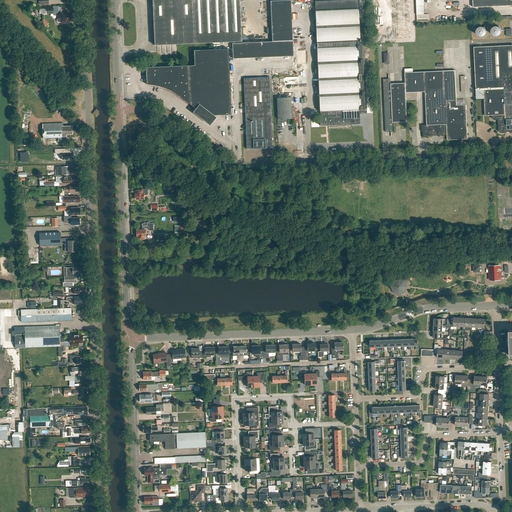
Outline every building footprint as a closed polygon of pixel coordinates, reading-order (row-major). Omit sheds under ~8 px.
[(241,41),(239,0),(151,0),(154,44),(241,41)] [(291,0),(270,1),(271,9),(291,8),(291,0)] [(321,111),(321,115),(320,115),(320,126),(360,124),(360,114),(367,114),(364,41),(365,41),(365,24),(360,24),(358,0),(333,0),(316,1),(316,11),(320,111),(321,111)] [(410,6),(392,7),(393,44),(412,43),(410,6)] [(291,16),(291,8),(271,9),(271,17),(291,16)] [(61,14),(58,14),(58,19),(58,20),(58,21),(59,22),(61,22),(61,24),(69,23),(69,22),(74,22),(74,14),(70,14),(70,13),(61,13),(61,14)] [(292,24),(291,16),(271,17),(271,25),(292,24)] [(49,24),(43,19),(39,23),(45,28),(49,24)] [(292,32),(292,24),(271,25),(272,33),(292,32)] [(491,30),(491,31),(491,33),(492,33),(492,34),(493,35),(494,36),(495,36),(496,36),(498,36),(499,35),(500,34),(501,33),(501,32),(501,31),(501,29),(500,28),(500,27),(499,27),(498,26),(497,26),(496,26),(495,26),(493,27),(492,28),(492,29),(491,30)] [(481,27),(479,27),(478,28),(477,28),(477,29),(476,30),(476,31),(476,32),(476,34),(477,34),(477,35),(478,36),(479,37),(481,37),(482,37),(483,36),(484,36),(485,35),(486,34),(486,33),(486,32),(486,31),(486,30),(485,28),(484,28),(483,27),(482,27),(481,27)] [(292,40),(292,32),(272,33),(272,41),(274,41),(282,41),(292,40)] [(293,56),(292,40),(282,41),(283,56),(293,56)] [(274,41),(272,41),(266,42),(267,57),(275,57),(274,41)] [(283,56),(282,41),(274,41),(275,57),(283,56)] [(251,58),(250,42),(242,43),(243,58),(251,58)] [(259,57),(258,42),(250,42),(251,58),(259,57)] [(267,57),(266,42),(258,42),(259,57),(267,57)] [(243,58),(242,43),(232,43),(233,58),(243,58)] [(511,45),(474,47),(476,90),(484,90),(485,116),(492,116),(492,119),(494,121),(498,121),(499,132),(501,133),(506,133),(507,132),(509,132),(511,131),(511,45)] [(194,65),(148,67),(149,84),(156,85),(164,87),(171,91),(178,95),(198,110),(197,111),(209,121),(214,115),(231,114),(228,49),(194,50),(194,65)] [(457,106),(456,100),(455,70),(444,71),(423,72),(405,72),(405,83),(389,84),(389,74),(388,74),(389,79),(383,79),(386,132),(391,132),(391,137),(391,127),(393,127),(392,122),(407,122),(406,93),(425,92),(426,125),(422,125),(422,132),(423,132),(423,137),(428,137),(428,136),(438,135),(438,136),(447,136),(447,141),(467,140),(466,105),(457,106)] [(269,77),(244,78),(247,149),(272,148),(269,77)] [(291,98),(277,99),(278,120),(292,119),(291,98)] [(62,123),(43,124),(44,138),(58,138),(57,139),(62,140),(62,136),(67,136),(67,134),(72,134),(72,133),(73,132),(73,130),(72,130),(72,126),(62,126),(62,123)] [(65,148),(51,149),(52,153),(58,153),(58,159),(70,159),(70,152),(65,152),(65,148)] [(26,153),(20,153),(20,162),(28,161),(28,155),(26,155),(26,153)] [(68,167),(55,167),(55,175),(69,175),(69,174),(71,174),(79,174),(79,168),(71,168),(71,171),(68,171),(68,167)] [(64,196),(64,192),(69,191),(69,192),(73,192),(73,191),(79,191),(79,187),(74,187),(74,186),(69,186),(69,187),(64,187),(64,188),(59,188),(59,196),(64,196)] [(136,190),(136,193),(135,193),(135,199),(144,199),(144,193),(147,193),(147,188),(141,189),(142,190),(136,190)] [(68,222),(71,222),(71,225),(80,225),(79,217),(71,218),(71,216),(64,216),(64,222),(68,222)] [(143,228),(143,230),(136,230),(137,239),(145,239),(145,230),(144,230),(144,228),(149,228),(149,231),(153,230),(153,223),(149,223),(149,222),(143,223),(142,224),(142,228),(143,228)] [(40,246),(60,245),(60,241),(65,241),(65,246),(68,246),(68,252),(76,252),(76,240),(69,241),(69,238),(60,239),(60,232),(39,233),(40,246)] [(499,265),(489,266),(490,280),(500,280),(499,265)] [(83,271),(84,271),(84,269),(83,268),(83,267),(78,267),(72,267),(67,268),(67,275),(64,275),(64,282),(62,282),(62,286),(73,285),(73,282),(73,275),(72,273),(79,273),(78,272),(83,272),(83,271)] [(397,294),(397,293),(399,294),(404,292),(406,287),(404,282),(399,280),(394,282),(393,284),(392,284),(391,287),(394,292),(397,294)] [(71,308),(21,310),(21,322),(72,321),(71,308)] [(24,327),(14,327),(15,348),(25,347),(60,346),(64,346),(71,346),(79,346),(78,343),(83,343),(83,335),(70,335),(70,341),(64,341),(64,338),(60,338),(59,326),(24,327)] [(377,341),(370,341),(370,347),(375,347),(376,352),(378,352),(378,347),(377,341)] [(334,348),(331,348),(332,358),(338,358),(337,349),(343,349),(342,342),(333,343),(334,348)] [(320,352),(318,352),(318,357),(323,357),(323,351),(328,351),(327,344),(323,344),(323,343),(319,343),(320,352)] [(300,351),(301,355),(299,355),(299,360),(304,360),(304,347),(300,347),(300,344),(292,344),(292,352),(300,351)] [(307,347),(304,347),(304,360),(309,360),(309,356),(308,356),(308,351),(315,351),(315,344),(307,344),(307,347)] [(443,358),(444,350),(441,350),(441,346),(438,346),(438,345),(435,344),(435,348),(434,353),(438,353),(437,358),(443,358)] [(265,351),(263,351),(263,358),(268,358),(268,353),(274,352),(274,345),(265,346),(265,351)] [(279,352),(277,352),(277,361),(282,361),(282,352),(288,352),(288,345),(279,345),(279,352)] [(245,346),(239,346),(240,360),(243,360),(243,356),(248,355),(247,352),(246,352),(245,346)] [(259,346),(251,346),(251,354),(255,354),(255,357),(257,357),(258,359),(263,358),(263,351),(259,351),(259,346)] [(228,347),(218,347),(218,352),(216,352),(216,362),(220,361),(220,360),(228,359),(228,347)] [(199,351),(199,348),(191,348),(191,358),(202,358),(202,351),(199,351)] [(202,358),(208,358),(208,357),(211,357),(211,354),(214,354),(214,348),(204,348),(204,351),(202,351),(202,358)] [(172,354),(169,354),(170,366),(170,362),(173,362),(173,359),(185,357),(184,349),(179,349),(179,350),(172,351),(172,354)] [(170,366),(169,354),(166,355),(166,352),(160,353),(160,354),(153,355),(154,363),(166,362),(166,367),(167,367),(167,369),(168,369),(170,369),(170,366)] [(73,363),(73,362),(76,362),(76,364),(84,364),(83,358),(80,358),(80,356),(76,357),(76,355),(70,355),(70,362),(68,362),(67,362),(67,359),(62,359),(62,362),(52,362),(52,366),(57,366),(68,366),(68,365),(71,365),(72,364),(72,363),(73,363)] [(398,363),(398,368),(394,368),(394,370),(398,370),(405,370),(405,361),(404,361),(404,359),(391,359),(391,364),(394,364),(394,363),(398,363)] [(74,372),(74,371),(79,371),(79,378),(86,377),(86,368),(79,368),(79,367),(70,367),(70,372),(74,372)] [(339,380),(339,373),(339,369),(336,369),(337,374),(331,374),(331,380),(339,380)] [(344,373),(339,373),(339,380),(346,380),(346,378),(350,378),(350,372),(346,372),(346,369),(344,369),(344,373)] [(151,372),(143,372),(143,379),(151,379),(151,380),(155,380),(154,377),(160,376),(165,376),(165,371),(165,372),(165,370),(159,370),(159,371),(154,372),(151,372)] [(280,383),(280,376),(279,371),(277,371),(277,376),(272,376),(272,383),(280,383)] [(316,374),(310,374),(310,384),(317,384),(316,377),(319,377),(319,371),(316,371),(316,374)] [(310,384),(310,374),(306,374),(306,372),(301,372),(301,378),(304,378),(304,385),(310,384)] [(254,387),(253,377),(247,377),(247,374),(244,375),(244,381),(247,380),(247,387),(254,387)] [(262,374),(257,374),(257,376),(253,377),(254,387),(260,387),(259,380),(262,380),(262,374)] [(468,384),(468,387),(471,387),(471,379),(468,379),(468,375),(462,375),(462,384),(468,384)] [(471,379),(471,387),(474,387),(474,385),(480,385),(481,376),(474,376),(474,379),(471,379)] [(444,387),(444,383),(436,382),(435,389),(439,389),(438,392),(446,392),(446,387),(444,387)] [(376,392),(376,386),(381,385),(380,383),(376,384),(369,384),(370,392),(376,392)] [(403,394),(403,391),(406,390),(406,385),(399,385),(399,391),(395,391),(395,394),(403,394)] [(80,390),(73,391),(74,395),(80,394),(81,398),(87,397),(86,390),(80,390)] [(446,395),(446,392),(438,392),(438,395),(435,395),(434,401),(443,402),(443,397),(446,397),(446,395)] [(140,395),(140,402),(144,402),(144,403),(158,402),(158,399),(157,399),(157,396),(152,394),(145,394),(145,395),(140,395)] [(212,409),(212,413),(223,412),(222,406),(215,406),(215,403),(209,404),(209,409),(212,409)] [(161,411),(161,408),(163,408),(163,404),(156,405),(156,408),(146,408),(146,414),(156,414),(156,411),(161,411)] [(56,427),(55,416),(87,414),(87,407),(61,408),(61,407),(26,409),(27,416),(30,416),(30,427),(50,427),(56,427)] [(282,417),(282,411),(276,411),(276,407),(269,407),(269,414),(271,414),(271,418),(282,417)] [(373,417),(373,414),(378,414),(378,418),(380,418),(380,413),(380,407),(372,407),(373,409),(369,410),(369,417),(373,417)] [(258,408),(247,409),(247,413),(243,413),(243,419),(254,419),(253,415),(258,415),(258,408)] [(329,409),(324,410),(324,412),(329,412),(329,417),(336,417),(335,409),(329,409)] [(223,418),(223,412),(212,413),(212,416),(210,416),(210,422),(216,422),(216,419),(223,418)] [(450,415),(448,415),(447,418),(443,418),(443,427),(449,427),(450,422),(453,422),(453,414),(450,414),(450,415)] [(453,422),(456,422),(456,426),(462,426),(462,417),(456,417),(456,414),(453,414),(453,422)] [(433,423),(437,423),(437,426),(443,427),(443,418),(437,417),(437,415),(434,415),(433,423)] [(282,423),(282,417),(271,418),(272,421),(269,421),(269,428),(276,428),(276,424),(282,423)] [(254,422),(254,419),(243,419),(243,425),(250,425),(250,428),(256,428),(256,422),(254,422)] [(86,427),(81,427),(81,428),(72,429),(71,428),(66,428),(66,436),(71,435),(71,436),(74,436),(74,434),(81,434),(85,433),(90,433),(90,428),(86,428),(86,427)] [(378,429),(371,429),(371,436),(378,436),(378,430),(382,430),(382,428),(378,428),(378,429)] [(211,443),(218,443),(218,440),(224,440),(223,431),(220,431),(216,432),(216,435),(214,435),(214,438),(211,438),(211,443)] [(276,431),(269,431),(269,438),(272,438),(272,441),(283,440),(283,434),(277,435),(276,431)] [(205,432),(148,435),(149,438),(150,438),(150,442),(165,441),(165,449),(206,447),(205,432)] [(249,436),(248,436),(244,436),(244,442),(255,442),(254,438),(258,438),(258,432),(249,432),(249,436)] [(283,446),(283,440),(272,441),(273,444),(269,444),(270,451),(277,450),(277,446),(283,446)] [(255,445),(255,442),(244,442),(244,448),(251,448),(251,451),(257,451),(257,445),(255,445)] [(218,443),(211,443),(212,451),(218,451),(218,454),(225,454),(225,446),(218,446),(218,443)] [(485,454),(484,458),(491,458),(492,455),(490,455),(490,451),(489,451),(490,444),(483,443),(483,451),(484,451),(488,451),(488,454),(485,454)] [(89,455),(89,449),(78,449),(78,456),(79,456),(79,457),(85,457),(85,455),(89,455)] [(408,449),(401,449),(397,449),(397,452),(398,458),(402,457),(408,457),(408,449)] [(379,452),(383,452),(383,450),(379,450),(372,450),(372,459),(379,458),(379,452)] [(310,456),(304,456),(304,462),(315,462),(317,461),(317,452),(310,452),(310,456)] [(284,463),(284,457),(277,457),(277,453),(270,453),(270,460),(273,460),(273,463),(284,463)] [(76,460),(76,457),(70,457),(70,466),(79,466),(79,460),(76,460)] [(213,472),(219,471),(219,468),(225,468),(225,460),(217,460),(217,464),(206,464),(207,472),(213,472)] [(284,469),(284,463),(273,463),(273,469),(271,469),(271,472),(277,472),(277,469),(284,469)] [(149,468),(144,468),(144,476),(147,476),(148,483),(153,483),(153,475),(166,474),(166,467),(171,467),(171,464),(160,464),(160,468),(152,468),(152,467),(149,467),(149,468)] [(490,475),(491,468),(483,468),(483,469),(482,473),(479,473),(478,477),(482,478),(487,478),(487,475),(490,475)] [(219,471),(213,472),(213,477),(219,477),(219,483),(227,482),(226,474),(220,475),(219,471)] [(80,478),(80,480),(65,481),(66,487),(71,486),(80,486),(85,486),(85,485),(91,485),(91,479),(85,479),(85,478),(80,478)] [(482,487),(490,488),(490,481),(487,481),(487,478),(482,478),(482,486),(478,485),(478,488),(482,488),(482,487)] [(345,491),(345,488),(345,483),(348,483),(348,479),(346,479),(341,479),(341,485),(341,488),(342,488),(343,497),(352,496),(352,491),(345,491)] [(386,498),(386,492),(389,491),(388,481),(384,481),(379,481),(379,492),(378,492),(378,498),(386,498)] [(421,489),(416,489),(416,497),(425,497),(424,490),(438,489),(438,483),(421,484),(421,489)] [(170,484),(159,485),(159,492),(171,492),(170,484)] [(219,485),(212,486),(212,489),(216,489),(216,495),(207,495),(207,496),(227,495),(227,488),(225,488),(225,485),(219,485)] [(292,485),(292,489),(293,497),(295,497),(295,499),(303,498),(303,492),(299,492),(299,489),(296,489),(296,485),(292,485)] [(312,485),(306,485),(306,492),(310,492),(310,498),(317,497),(317,489),(312,490),(312,485)] [(321,489),(317,489),(317,497),(323,497),(323,491),(327,491),(327,485),(321,485),(321,489)] [(399,491),(401,491),(401,485),(396,485),(397,490),(391,491),(391,498),(399,497),(399,491)] [(201,493),(205,493),(204,486),(197,486),(198,490),(191,491),(191,501),(202,501),(201,493)] [(275,486),(268,486),(268,488),(269,496),(271,496),(271,500),(279,499),(279,493),(278,493),(278,490),(276,490),(276,488),(275,488),(275,486)] [(333,486),(328,486),(329,491),(331,491),(331,497),(339,497),(338,491),(333,491),(333,486)] [(406,486),(401,486),(401,491),(404,491),(404,497),(412,497),(412,491),(407,491),(406,486)] [(474,491),(474,498),(479,498),(482,498),(482,493),(489,494),(490,488),(482,487),(482,488),(481,492),(477,492),(478,491),(474,491)] [(69,488),(70,498),(84,497),(88,497),(88,495),(90,495),(90,490),(84,490),(84,488),(76,489),(76,488),(74,488),(69,488)] [(255,500),(255,493),(254,488),(247,489),(247,495),(247,501),(255,500)] [(267,497),(269,496),(268,488),(262,488),(259,491),(259,494),(259,500),(267,500),(267,497)] [(289,489),(290,493),(283,493),(283,499),(291,499),(291,497),(293,497),(292,489),(289,489)]
